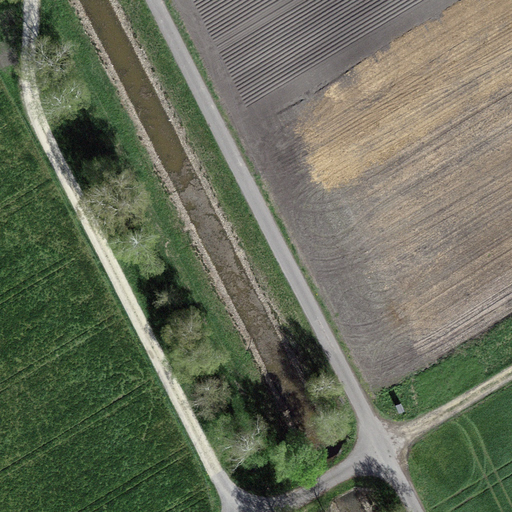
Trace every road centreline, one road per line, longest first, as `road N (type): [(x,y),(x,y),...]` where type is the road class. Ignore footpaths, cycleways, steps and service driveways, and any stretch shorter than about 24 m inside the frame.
road 1 (track): [(415,511),(156,0)]
road 2 (track): [(235,511),(42,129),(29,80),(30,0)]
road 3 (track): [(511,361),(271,511)]
